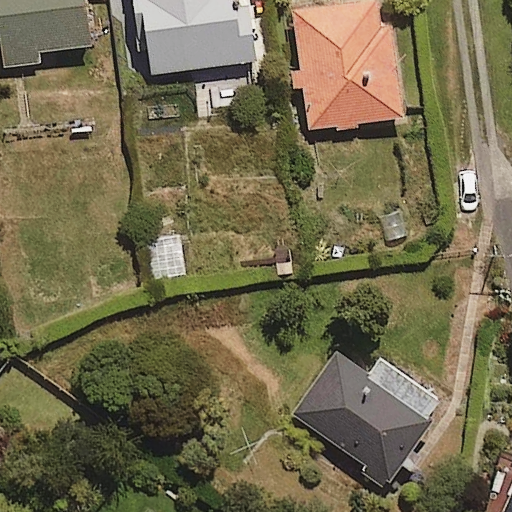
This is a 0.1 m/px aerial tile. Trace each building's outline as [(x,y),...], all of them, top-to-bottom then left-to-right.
[(92,49),(86,0),(0,0),(0,29),(3,58),(92,49)] [(240,22),(236,0),(135,0),(147,78),(258,62),(252,21),(240,22)] [(405,121),(391,3),(296,14),(309,132),(405,121)] [(389,485),(402,468),(413,476),(425,459),(413,451),(446,407),(384,363),(371,382),(339,359),(297,418),(389,485)] [(511,511),(511,474),(507,472),(491,506),(503,511),(511,511)]
